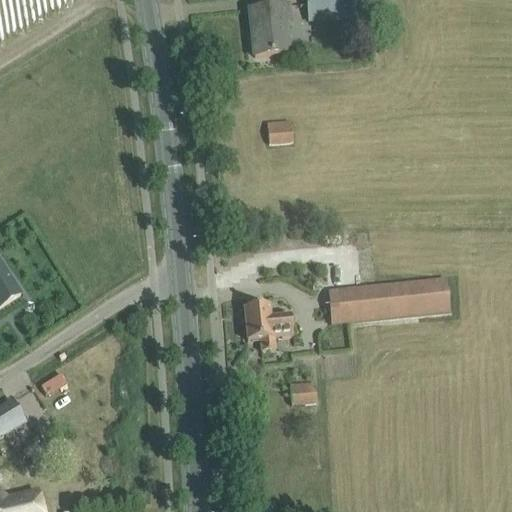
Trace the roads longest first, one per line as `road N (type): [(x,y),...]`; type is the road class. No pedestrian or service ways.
road 1 (secondary): [(149,0),(179,283)]
road 2 (secondary): [(179,283),(192,511)]
road 3 (unclassified): [(0,383),(154,284),(179,283)]
